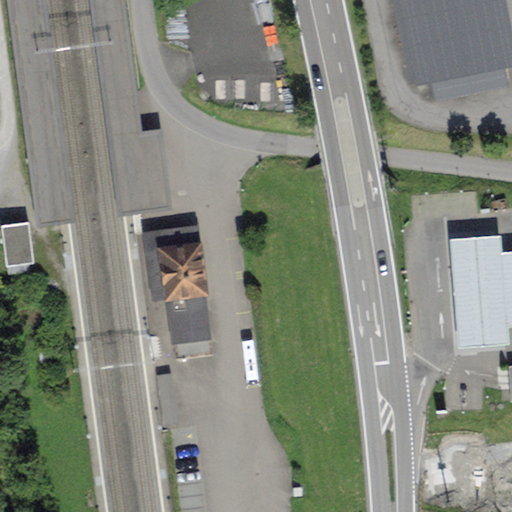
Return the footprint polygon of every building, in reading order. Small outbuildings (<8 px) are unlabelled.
[(6,0),(37,231),(74,226),(45,0),(6,0)] [(124,0),(90,0),(119,220),(173,213),(163,132),(143,134),(124,0)] [(410,0),(425,75),(506,59),(494,0),(410,0)] [(6,270),(35,266),(29,225),(1,229),(6,270)] [(198,228),(143,234),(152,304),(165,303),(158,252),(201,246),(198,228)] [(502,239),(450,242),(458,352),(510,348),(508,330),(511,329),(511,254),(503,255),(502,239)] [(201,246),(158,252),(165,303),(165,306),(167,306),(207,301),(209,301),(202,246),(201,246)] [(212,343),(207,301),(167,306),(172,348),(212,343)] [(172,375),(157,377),(164,427),(179,425),(172,375)]
